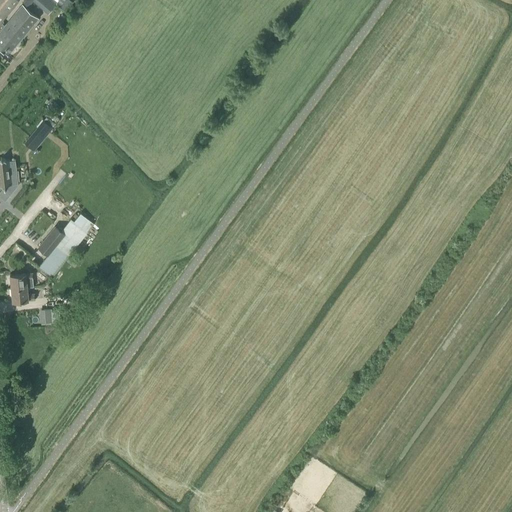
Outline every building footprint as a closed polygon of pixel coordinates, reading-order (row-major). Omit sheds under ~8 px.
[(0,0),(0,27),(1,29),(4,25),(0,22),(18,0),(0,0)] [(4,25),(1,29),(0,31),(0,46),(8,54),(39,17),(27,8),(33,1),(49,13),(56,4),(66,11),(53,0),(25,0),(23,3),(22,3),(4,25)] [(70,0),(53,0),(66,11),(73,2),(70,0)] [(43,119),(24,143),(34,150),(53,127),(43,119)] [(11,160),(7,160),(2,157),(0,159),(0,185),(1,185),(4,187),(0,192),(0,195),(5,200),(18,185),(18,183),(16,160),(11,160)] [(74,219),(68,227),(64,232),(55,225),(39,246),(47,253),(39,265),(53,276),(81,237),(91,223),(81,215),(76,221),(74,219)] [(73,253),(67,260),(75,266),(80,258),(73,253)] [(10,274),(11,287),(27,286),(34,285),(33,272),(10,274)] [(27,286),(11,287),(13,301),(35,299),(35,293),(28,293),(27,286)] [(39,309),(40,322),(52,321),(51,308),(39,309)]
